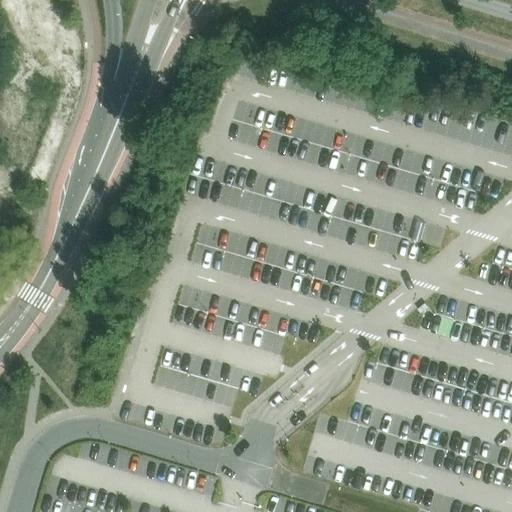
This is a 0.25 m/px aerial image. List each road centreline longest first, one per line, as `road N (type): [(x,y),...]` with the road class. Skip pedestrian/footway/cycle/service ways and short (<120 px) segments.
road 1 (tertiary): [(0,344),(44,280),(91,183)]
road 2 (secondary): [(109,0),(107,100),(91,183)]
road 3 (tertiary): [(91,183),(137,68)]
